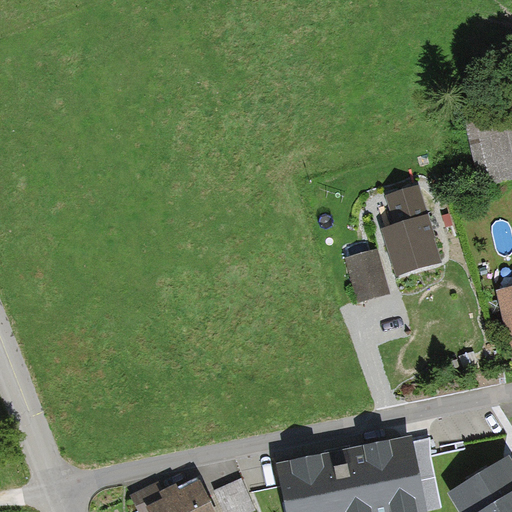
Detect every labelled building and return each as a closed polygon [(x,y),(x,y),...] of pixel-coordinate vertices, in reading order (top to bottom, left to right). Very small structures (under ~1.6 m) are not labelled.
[(482,190),(511,182),(511,112),(465,124),(482,190)] [(396,279),(444,265),(420,188),(386,198),(395,229),(382,233),(388,254),(396,279)] [(390,295),(377,250),(345,259),(358,304),(390,295)] [(511,344),(511,291),(500,295),(511,344)] [(423,511),(410,442),(279,467),(287,511),(423,511)] [(458,511),(511,511),(511,471),(508,464),(450,498),(458,511)] [(242,479),(214,492),(223,511),(251,511),(256,510),(242,479)] [(145,511),(212,511),(199,485),(179,495),(176,487),(158,496),(162,504),(145,511)]
